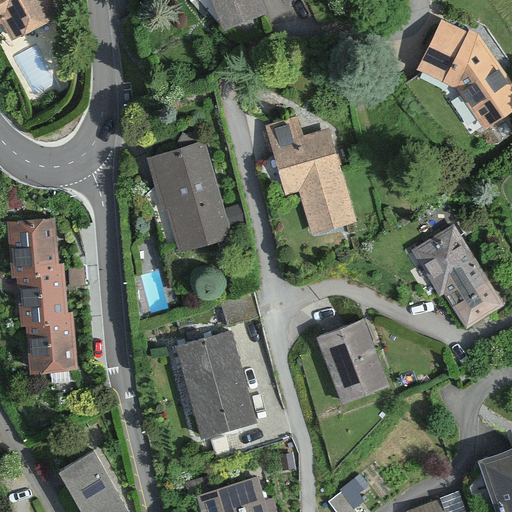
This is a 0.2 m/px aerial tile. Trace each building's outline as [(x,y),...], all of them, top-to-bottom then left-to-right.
[(59,0),(0,0),(0,1),(17,36),(66,13),(59,0)] [(218,0),(231,29),(273,12),(268,0),(218,0)] [(511,71),(484,32),(446,18),(422,67),(462,87),(491,128),(511,112),(511,71)] [(333,111),(273,123),(286,179),(305,190),(316,230),(362,219),(333,111)] [(207,138),(153,155),(183,252),(237,235),(207,138)] [(58,215),(11,219),(16,276),(21,275),(25,321),(29,320),(34,371),(83,366),(78,311),(74,311),(69,261),(63,262),(58,215)] [(458,222),(419,247),(470,327),(509,302),(458,222)] [(72,284),(89,283),(87,264),(71,265),(72,284)] [(369,316),(323,333),(348,399),(393,382),(369,316)] [(234,327),(180,344),(208,435),(262,419),(234,327)] [(511,511),(511,443),(483,454),(503,511),(511,511)] [(101,447),(66,466),(91,511),(132,511),(136,510),(101,447)] [(274,511),(263,473),(202,491),(208,511),(274,511)] [(447,511),(442,496),(411,507),(413,511),(447,511)]
